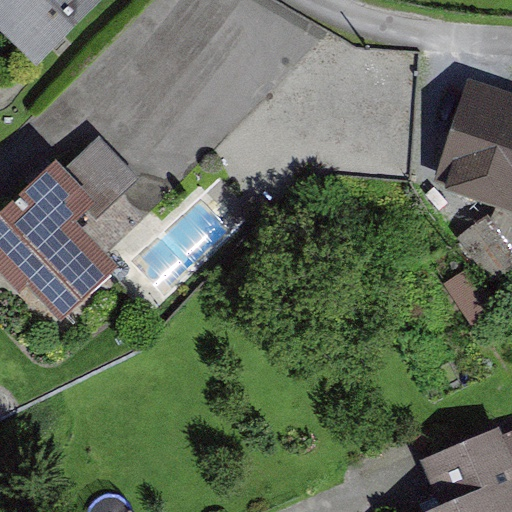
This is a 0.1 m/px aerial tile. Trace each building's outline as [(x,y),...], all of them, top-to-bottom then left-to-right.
[(0,0),(0,36),(33,69),(100,0),(0,0)] [(511,97),(483,87),(451,175),(511,195),(511,97)] [(67,168),(106,210),(141,177),(103,136),(67,168)] [(106,210),(67,168),(0,230),(0,258),(26,287),(37,277),(70,313),(117,269),(83,231),(106,210)] [(494,221),(471,238),(499,277),(511,267),(511,206),(500,227),(494,221)] [(511,511),(511,437),(504,441),(501,434),(432,463),(438,478),(450,506),(436,511),(511,511)]
